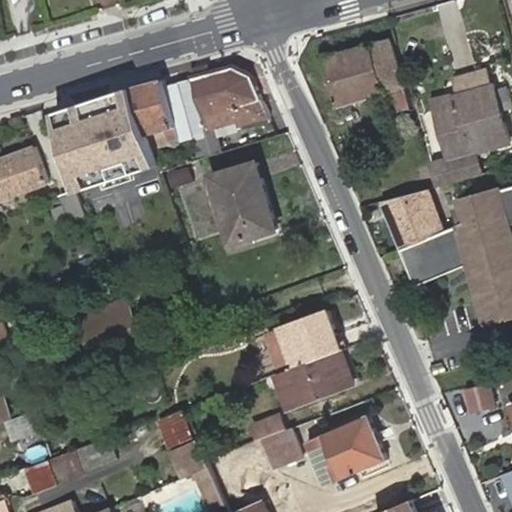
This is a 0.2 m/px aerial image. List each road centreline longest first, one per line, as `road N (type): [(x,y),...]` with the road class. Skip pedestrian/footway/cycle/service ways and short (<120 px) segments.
road 1 (tertiary): [(473,511),(266,18)]
road 2 (secondary): [(0,91),(266,18)]
